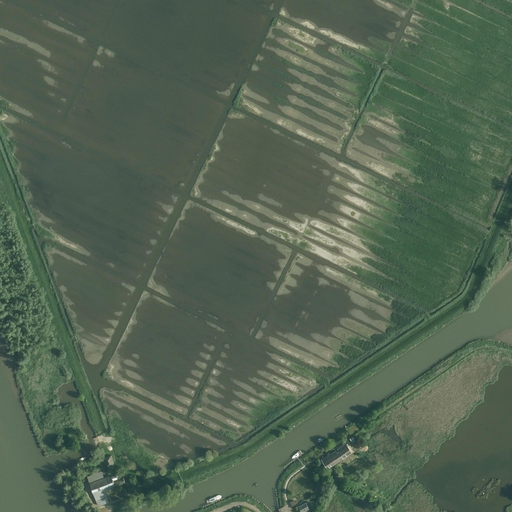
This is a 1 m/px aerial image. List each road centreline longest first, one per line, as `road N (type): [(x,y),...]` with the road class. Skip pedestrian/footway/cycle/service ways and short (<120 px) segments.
road 1 (track): [(103,507),(236,452),(464,299),(511,186)]
road 2 (track): [(0,153),(109,448),(146,491)]
